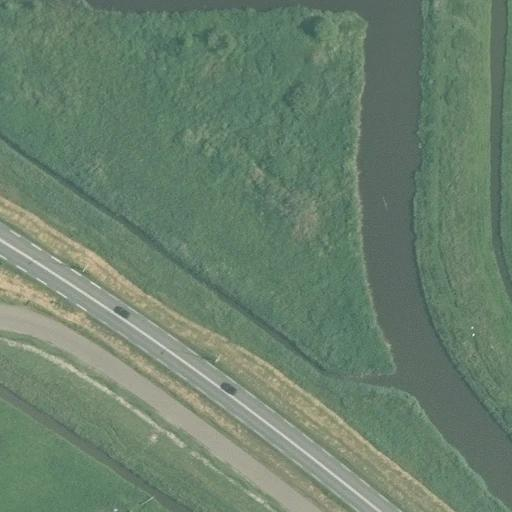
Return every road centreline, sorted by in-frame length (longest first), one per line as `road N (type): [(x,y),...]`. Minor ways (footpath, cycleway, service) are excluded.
road 1 (primary): [(378,511),(164,350),(0,239)]
road 2 (unclassified): [(0,314),(63,333),(306,511)]
